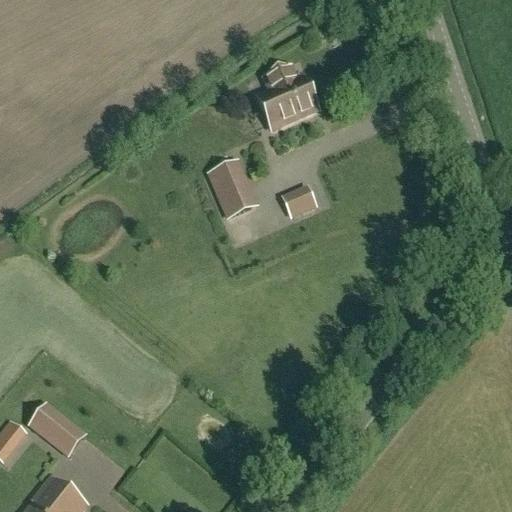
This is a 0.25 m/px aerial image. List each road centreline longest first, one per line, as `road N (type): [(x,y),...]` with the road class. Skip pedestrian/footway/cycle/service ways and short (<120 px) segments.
road 1 (unclassified): [(292,511),(479,278),(507,265)]
road 2 (tertiary): [(507,265),(424,0)]
